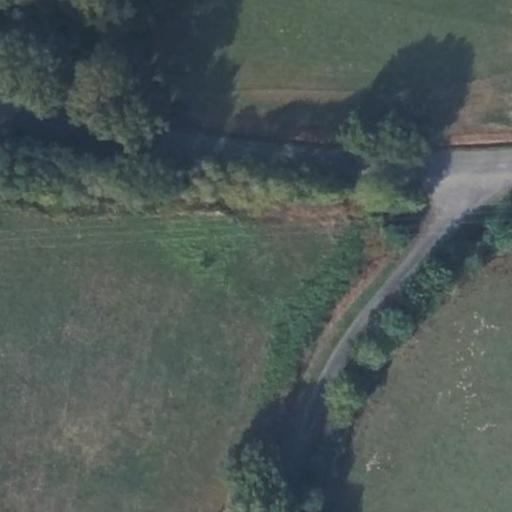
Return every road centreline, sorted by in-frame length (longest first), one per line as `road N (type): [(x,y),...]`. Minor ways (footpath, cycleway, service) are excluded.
road 1 (unclassified): [(0,110),(244,149),(464,164)]
road 2 (unclassified): [(464,164),(456,195),(346,347),(284,511)]
